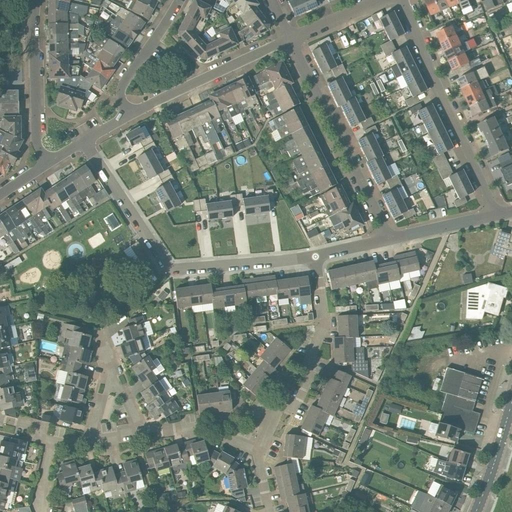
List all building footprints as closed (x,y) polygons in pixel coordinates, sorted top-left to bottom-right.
[(77,15),(77,16),(85,17),(87,7),(69,3),(69,2),(60,0),(50,0),(50,2),(51,2),(50,7),(50,10),(66,14),(77,15)] [(110,2),(106,0),(104,0),(102,7),(106,9),(110,2)] [(125,9),(131,11),(131,12),(146,20),(152,10),(132,0),(122,0),(128,3),(125,9)] [(132,0),(152,10),(157,1),(155,0),(132,0)] [(242,0),(235,6),(242,15),(243,16),(254,7),(257,5),(252,0),(242,0)] [(306,13),(300,0),(294,0),(288,3),(294,18),(306,13)] [(300,0),(306,13),(317,8),(313,0),(300,0)] [(431,16),(440,12),(435,0),(425,0),(424,0),(431,16)] [(435,0),(440,12),(449,8),(446,0),(435,0)] [(446,0),(449,8),(459,4),(457,0),(446,0)] [(471,7),(468,0),(457,0),(459,4),(462,10),(471,7)] [(206,18),(210,10),(202,5),(195,1),(186,19),(195,24),(196,22),(198,22),(199,20),(205,23),(208,19),(206,18)] [(202,5),(210,10),(211,7),(208,6),(210,3),(205,1),(202,5)] [(213,8),(223,13),(226,9),(216,4),(213,8)] [(240,17),(246,27),(247,28),(261,17),(254,7),(243,16),(242,15),(240,17)] [(116,16),(138,31),(144,23),(126,11),(121,8),(119,12),(117,11),(115,15),(116,16)] [(77,24),(77,16),(77,15),(66,14),(50,10),(49,13),(49,19),(49,26),(77,24)] [(384,17),(381,12),(370,17),(373,23),(379,20),(384,31),(398,24),(396,20),(393,13),(384,17)] [(107,21),(107,22),(117,29),(131,40),(132,40),(138,32),(138,31),(116,16),(113,21),(110,18),(107,21)] [(231,16),(227,19),(229,24),(235,21),(231,16)] [(238,32),(239,33),(234,35),(232,36),(236,45),(244,41),(242,37),(250,31),(254,36),(266,31),(267,26),(261,17),(247,28),(246,27),(238,32)] [(213,43),(218,53),(236,45),(232,36),(228,29),(229,28),(224,18),(221,20),(226,30),(220,32),(218,34),(220,39),(216,41),(216,42),(213,43)] [(191,47),(199,40),(196,37),(202,32),(205,23),(199,20),(198,22),(196,22),(195,24),(186,19),(179,32),(180,35),(191,47)] [(102,24),(115,33),(111,38),(126,48),(131,40),(117,29),(107,22),(107,21),(105,20),(102,24)] [(50,36),(77,35),(77,24),(49,26),(50,36)] [(390,42),(391,41),(404,35),(400,28),(398,24),(384,31),(390,42)] [(441,43),(457,36),(453,27),(437,34),(441,43)] [(67,45),(78,44),(77,35),(50,36),(50,45),(67,45)] [(201,58),(205,59),(218,53),(213,43),(216,42),(216,41),(214,36),(207,40),(204,37),(199,41),(199,40),(191,47),(201,58)] [(348,46),(352,44),(348,36),(343,38),(348,46)] [(441,43),(445,52),(461,45),(457,36),(441,43)] [(95,40),(93,43),(116,60),(123,51),(108,40),(108,41),(103,37),(100,43),(95,40)] [(316,64),(331,57),(325,46),(331,43),(328,38),(317,43),(320,48),(311,53),(316,64)] [(390,42),(386,43),(380,46),(382,52),(393,47),(391,41),(390,42)] [(449,62),(462,56),(465,54),(464,52),(470,50),(467,43),(461,45),(445,52),(449,62)] [(50,55),(74,55),(78,55),(78,53),(82,53),(85,44),(78,44),(67,45),(50,45),(50,55)] [(90,55),(110,69),(116,60),(93,44),(92,44),(98,48),(95,51),(93,55),(91,54),(90,55)] [(393,47),(382,52),(385,57),(391,55),(396,65),(410,59),(405,48),(396,52),(393,47)] [(85,65),(89,67),(107,80),(113,71),(110,69),(90,55),(90,56),(85,52),(83,57),(91,62),(89,65),(86,63),(85,65)] [(453,71),(469,64),(465,54),(462,56),(449,62),(453,71)] [(73,57),(74,55),(50,55),(49,55),(50,67),(78,66),(78,61),(68,62),(68,57),(73,57)] [(334,76),(344,71),(342,65),(336,68),(331,57),(316,64),(318,68),(322,75),(331,70),(334,76)] [(499,57),(484,62),(486,68),(501,63),(499,57)] [(412,63),(410,59),(396,65),(401,76),(416,69),(412,63)] [(255,89),(286,74),(281,63),(250,79),(255,89)] [(84,79),(92,84),(100,90),(107,80),(89,67),(85,65),(88,68),(91,70),(86,78),(85,77),(84,79)] [(69,78),(69,77),(69,76),(68,76),(68,71),(79,71),(80,67),(78,66),(50,67),(50,78),(57,78),(69,78)] [(467,76),(458,80),(462,89),(478,82),(489,77),(485,68),(474,73),(467,76)] [(421,80),(416,69),(401,76),(407,87),(421,80)] [(333,97),(347,90),(341,79),(347,76),(344,71),(334,76),(336,81),(327,86),(333,97)] [(273,88),(275,91),(288,85),(291,84),(286,74),(255,89),(257,93),(265,89),(266,91),(273,88)] [(60,102),(59,106),(67,109),(72,91),(74,92),(80,76),(79,76),(78,75),(78,77),(69,77),(69,78),(57,78),(57,88),(60,89),(58,94),(57,95),(58,95),(56,101),(60,102)] [(72,91),(67,109),(75,111),(76,107),(80,108),(82,103),(83,101),(82,101),(85,91),(88,91),(92,84),(84,79),(80,76),(74,92),(72,91)] [(252,105),(258,103),(247,79),(237,84),(250,110),(254,108),(252,105)] [(421,80),(407,87),(412,98),(405,102),(407,107),(418,102),(416,96),(426,91),(421,80)] [(466,99),(482,91),(478,82),(462,89),(466,99)] [(246,117),(244,111),(249,109),(237,84),(228,88),(240,114),(242,119),(246,117)] [(267,102),(269,107),(293,95),(288,85),(275,91),(266,96),(268,101),(267,102)] [(231,118),(240,114),(228,88),(219,93),(231,118)] [(347,90),(333,97),(334,101),(338,108),(339,107),(340,107),(352,101),(347,90)] [(466,99),(470,108),(486,101),(493,98),(492,96),(493,95),(490,90),(483,93),(482,91),(466,99)] [(19,141),(19,119),(18,119),(18,91),(0,91),(0,131),(5,134),(19,141)] [(227,120),(229,124),(233,122),(231,118),(219,93),(209,97),(212,102),(222,123),(227,120)] [(293,95),(269,107),(268,107),(273,118),(298,105),(293,95)] [(486,101),(470,108),(474,117),(497,107),(493,98),(486,101)] [(343,113),(345,117),(360,110),(354,100),(352,101),(340,107),(343,113)] [(220,133),(218,126),(223,124),(222,123),(212,102),(203,106),(210,122),(216,135),(220,133)] [(417,112),(422,123),(436,116),(431,105),(422,110),(419,104),(409,110),(411,115),(417,112)] [(194,110),(208,142),(217,138),(216,135),(210,122),(203,106),(194,110)] [(204,144),(208,142),(194,110),(185,115),(192,130),(195,138),(201,136),(204,144)] [(365,121),(360,110),(345,117),(347,121),(351,128),(360,123),(362,129),(373,124),(370,118),(365,121)] [(187,132),(192,130),(185,115),(175,119),(183,135),(189,147),(193,145),(187,132)] [(442,127),(436,116),(422,123),(428,134),(442,127)] [(488,140),(509,131),(506,124),(502,127),(500,124),(499,125),(495,117),(478,125),(482,133),(484,132),(488,140)] [(194,160),(189,147),(183,135),(175,119),(166,123),(173,139),(178,148),(181,154),(191,173),(199,169),(198,168),(194,160)] [(377,132),(374,126),(364,132),(366,137),(357,141),(361,149),(362,152),(377,145),(371,135),(377,132)] [(447,138),(442,127),(428,134),(433,145),(447,138)] [(140,143),(142,148),(153,143),(150,137),(145,140),(139,129),(125,136),(131,148),(140,143)] [(493,157),(510,150),(506,142),(509,141),(509,139),(511,137),(509,131),(488,140),(491,148),(489,149),(493,157)] [(5,134),(0,143),(0,144),(15,153),(21,142),(19,141),(5,134)] [(437,170),(448,165),(443,154),(452,149),(447,138),(433,145),(438,156),(432,159),(437,170)] [(247,139),(242,142),(245,148),(250,145),(247,139)] [(245,148),(242,142),(235,145),(238,152),(245,148)] [(153,143),(142,148),(145,154),(137,158),(143,169),(157,162),(151,151),(156,148),(153,143)] [(0,158),(9,164),(12,166),(18,154),(15,153),(0,144),(0,145),(2,147),(0,150),(0,158)] [(380,157),(382,156),(377,145),(362,152),(368,163),(380,157)] [(222,150),(226,157),(233,154),(230,146),(222,150)] [(296,170),(321,158),(316,147),(300,155),(301,156),(292,161),(296,170)] [(207,164),(208,165),(217,161),(213,154),(212,151),(204,155),(208,164),(207,164)] [(213,154),(217,161),(223,158),(220,152),(213,154)] [(198,168),(207,164),(208,164),(204,155),(194,160),(198,168)] [(511,155),(510,157),(511,159),(500,164),(502,170),(501,171),(506,183),(507,185),(511,182),(511,155)] [(366,164),(369,171),(371,175),(385,168),(380,157),(368,163),(367,163),(366,164)] [(0,172),(2,174),(4,175),(9,164),(0,158),(0,172)] [(301,179),(326,167),(321,158),(296,170),(298,175),(299,174),(301,179)] [(157,176),(160,181),(171,175),(168,170),(162,173),(157,162),(143,169),(149,180),(157,176)] [(453,189),(467,182),(462,171),(453,175),(448,165),(437,170),(442,181),(448,178),(453,189)] [(301,191),(331,176),(326,167),(301,179),(296,182),(301,191)] [(77,173),(97,204),(105,198),(100,191),(96,194),(90,185),(95,182),(85,168),(77,173)] [(388,187),(399,182),(396,176),(391,179),(385,168),(371,175),(377,186),(386,181),(388,187)] [(270,172),(275,181),(280,178),(275,169),(270,172)] [(92,207),(97,204),(77,173),(68,179),(83,202),(87,199),(92,207)] [(160,181),(163,186),(154,191),(160,202),(174,194),(168,184),(174,181),(171,175),(160,181)] [(309,192),(312,197),(335,185),(331,176),(301,191),(303,195),(309,192)] [(83,212),(78,205),(83,202),(68,179),(60,185),(76,209),(76,210),(79,215),(83,212)] [(285,188),(294,183),(292,179),(283,183),(285,188)] [(387,208),(401,201),(396,190),(402,187),(399,182),(388,187),(391,192),(382,197),(387,208)] [(473,193),(467,182),(453,189),(459,200),(453,203),(456,208),(467,203),(464,198),(473,193)] [(67,205),(72,212),(76,210),(76,209),(60,185),(51,190),(63,207),(67,205)] [(320,199),(324,207),(344,197),(339,187),(318,197),(319,199),(320,199)] [(63,208),(63,207),(51,190),(43,196),(50,206),(53,210),(56,208),(63,218),(67,215),(63,208)] [(41,211),(44,217),(45,220),(50,218),(44,209),(50,206),(43,196),(40,191),(31,197),(41,211)] [(174,194),(160,202),(166,213),(180,205),(174,194)] [(235,195),(237,207),(243,206),(244,216),(257,214),(255,199),(242,200),(242,194),(235,195)] [(230,202),(218,204),(220,219),(232,218),(231,208),(237,207),(235,195),(229,196),(230,202)] [(23,202),(42,231),(42,232),(44,236),(48,233),(39,220),(44,217),(41,211),(31,197),(23,202)] [(267,197),(255,199),(257,214),(269,213),(267,197)] [(330,217),(330,216),(349,207),(344,197),(324,207),(326,211),(325,212),(328,218),(330,217)] [(205,199),(199,200),(200,212),(206,211),(208,221),(220,219),(218,204),(206,205),(205,199)] [(389,212),(393,219),(402,214),(404,220),(415,215),(412,209),(407,212),(401,201),(387,208),(389,212)] [(38,235),(42,232),(42,231),(23,202),(14,208),(17,211),(30,231),(34,229),(38,235)] [(337,225),(357,215),(352,205),(349,207),(330,216),(330,217),(333,223),(332,223),(333,227),(334,227),(337,225)] [(21,237),(30,231),(17,211),(14,208),(6,214),(21,237)] [(299,208),(295,210),(299,218),(303,216),(299,208)] [(21,237),(6,214),(0,217),(0,222),(7,233),(13,242),(17,239),(20,245),(24,242),(21,237)] [(337,225),(339,229),(344,227),(347,233),(362,226),(357,215),(337,225)] [(13,242),(7,233),(0,222),(0,242),(4,248),(9,245),(15,255),(19,252),(13,242)] [(318,234),(308,239),(310,242),(336,236),(334,227),(333,227),(318,234)] [(306,234),(308,239),(318,234),(316,229),(306,234)] [(497,254),(504,256),(511,258),(511,230),(511,235),(503,233),(497,254)] [(130,247),(144,268),(151,264),(137,242),(130,247)] [(419,271),(417,262),(415,252),(404,255),(408,274),(419,271)] [(427,252),(424,258),(430,260),(433,254),(427,252)] [(61,266),(61,253),(45,254),(45,267),(61,266)] [(398,276),(408,274),(404,255),(393,257),(394,263),(395,263),(398,276)] [(18,258),(5,265),(3,267),(6,272),(21,263),(18,258)] [(374,267),(373,262),(362,264),(366,283),(376,281),(376,280),(374,267)] [(400,281),(398,276),(395,263),(394,263),(384,265),(388,284),(400,281)] [(355,285),(366,283),(362,264),(351,267),(355,285)] [(377,286),(388,284),(384,265),(374,267),(376,280),(376,281),(377,286)] [(345,287),(355,285),(351,267),(341,269),(345,287)] [(331,291),(345,287),(341,269),(327,272),(331,291)] [(471,274),(463,276),(464,285),(473,283),(471,274)] [(276,296),(275,282),(275,276),(263,278),(266,297),(276,296)] [(299,298),(300,298),(310,296),(307,277),(296,279),(299,298)] [(255,298),(266,297),(263,278),(252,279),(255,298)] [(244,300),(245,300),(255,298),(252,279),(241,281),(242,286),(244,300)] [(288,299),(299,298),(296,279),(285,280),(288,299)] [(276,296),(277,301),(288,299),(285,280),(275,282),(276,296)] [(475,298),(474,317),(482,320),(484,312),(498,316),(502,303),(500,302),(501,297),(505,298),(508,290),(488,284),(488,285),(475,289),(472,298),(475,298)] [(212,304),(211,291),(210,285),(199,287),(202,306),(212,304)] [(232,288),(234,307),(246,305),(245,300),(244,300),(242,286),(232,288)] [(191,307),(202,306),(199,287),(188,288),(191,307)] [(177,309),(191,307),(188,288),(174,290),(177,309)] [(224,308),(234,307),(232,288),(221,289),(224,308)] [(211,291),(212,304),(213,310),(224,308),(221,289),(211,291)] [(162,290),(157,298),(162,302),(168,294),(162,290)] [(393,304),(393,310),(405,309),(403,300),(393,302),(393,304)] [(0,328),(7,327),(5,317),(9,316),(7,306),(0,307),(0,328)] [(338,328),(356,327),(356,316),(337,317),(338,328)] [(130,327),(122,330),(126,343),(141,338),(146,337),(142,324),(144,323),(142,317),(129,321),(130,327)] [(56,343),(64,345),(86,350),(90,337),(76,333),(77,328),(68,325),(64,324),(60,337),(58,336),(56,343)] [(0,349),(6,348),(6,347),(11,346),(7,327),(0,328),(0,349)] [(338,328),(338,338),(338,339),(352,338),(352,339),(357,338),(356,327),(338,328)] [(421,339),(425,331),(420,332),(419,330),(420,327),(412,328),(406,341),(421,339)] [(129,357),(134,366),(148,357),(148,356),(146,351),(145,351),(141,338),(126,343),(121,344),(126,358),(129,357)] [(266,349),(281,361),(290,351),(276,338),(266,349)] [(333,338),(333,350),(352,349),(352,339),(352,338),(338,339),(338,338),(333,338)] [(231,347),(227,343),(223,348),(227,352),(231,347)] [(91,352),(86,350),(64,345),(61,358),(67,359),(66,365),(66,366),(80,369),(81,364),(88,366),(91,352)] [(0,369),(10,368),(6,348),(0,349),(0,369)] [(266,349),(259,357),(262,361),(273,370),(274,369),(281,361),(266,349)] [(352,349),(333,350),(334,364),(350,363),(350,371),(366,379),(366,362),(364,362),(363,349),(352,349)] [(142,384),(154,376),(163,370),(156,359),(152,362),(148,357),(134,366),(131,368),(142,384)] [(273,370),(262,361),(256,369),(271,381),(278,373),(274,369),(273,370)] [(33,364),(23,366),(25,375),(35,373),(33,364)] [(66,373),(63,386),(83,391),(87,377),(78,375),(80,369),(66,366),(66,365),(62,364),(60,371),(66,373)] [(0,390),(8,389),(8,388),(7,381),(13,380),(10,368),(0,369),(0,390)] [(446,394),(440,414),(441,415),(439,425),(459,430),(474,434),(480,414),(472,412),(474,402),(481,379),(446,368),(439,392),(446,394)] [(249,377),(264,390),(271,381),(256,369),(249,377)] [(346,387),(350,377),(333,369),(329,379),(346,387)] [(376,383),(381,371),(377,369),(372,381),(376,383)] [(148,405),(161,396),(166,393),(158,382),(154,376),(142,384),(146,390),(141,393),(148,405)] [(243,387),(240,391),(245,395),(248,391),(256,398),(264,390),(249,377),(242,385),(243,387)] [(341,397),(346,387),(329,379),(324,389),(341,397)] [(70,402),(68,407),(68,408),(82,411),(84,405),(80,404),(83,391),(63,386),(60,399),(70,402)] [(13,394),(12,387),(8,388),(8,389),(0,390),(0,404),(3,404),(4,409),(1,410),(23,406),(20,392),(13,394)] [(337,407),(341,397),(324,389),(320,399),(337,407)] [(218,393),(220,412),(232,411),(230,400),(235,400),(234,393),(229,394),(229,391),(218,393)] [(210,414),(220,412),(218,393),(207,394),(210,414)] [(199,415),(210,414),(207,394),(196,396),(199,415)] [(161,396),(148,405),(145,407),(153,418),(161,413),(165,418),(178,409),(173,400),(171,398),(164,402),(161,396)] [(328,414),(327,415),(333,417),(337,407),(320,399),(316,408),(328,414)] [(401,407),(390,404),(388,412),(399,415),(401,407)] [(82,411),(68,408),(68,407),(63,406),(60,420),(79,425),(82,411)] [(323,424),(327,415),(328,414),(316,408),(311,406),(306,416),(323,424)] [(382,422),(388,424),(391,415),(385,413),(382,422)] [(177,418),(174,414),(168,418),(171,422),(177,418)] [(55,425),(56,419),(43,415),(41,422),(55,425)] [(317,437),(321,428),(323,424),(306,416),(300,429),(317,437)] [(438,424),(434,435),(456,442),(459,430),(439,425),(438,424)] [(284,446),(303,448),(304,437),(285,435),(284,446)] [(361,435),(357,443),(363,445),(366,438),(361,435)] [(0,444),(0,456),(17,460),(18,453),(23,454),(26,442),(12,439),(10,445),(1,442),(0,444)] [(196,465),(209,461),(206,452),(203,442),(190,445),(189,442),(183,443),(185,449),(187,458),(188,458),(193,456),(196,465)] [(188,458),(187,458),(185,449),(178,451),(176,445),(164,449),(169,468),(182,465),(182,464),(189,462),(188,458)] [(287,458),(291,458),(302,460),(303,448),(284,446),(283,457),(287,458)] [(156,472),(169,468),(164,449),(145,454),(148,466),(154,464),(156,472)] [(212,468),(225,475),(232,461),(233,460),(221,453),(220,455),(212,450),(206,452),(209,461),(207,466),(212,469),(212,468)] [(447,463),(464,468),(468,455),(451,450),(447,463)] [(0,468),(2,469),(0,476),(17,481),(18,482),(21,469),(16,468),(18,461),(16,461),(17,460),(0,456),(0,468)] [(274,468),(276,479),(295,475),(291,458),(287,458),(286,465),(274,468)] [(135,491),(133,483),(142,481),(136,461),(123,465),(125,472),(119,474),(118,474),(119,478),(120,478),(124,494),(135,491)] [(226,476),(229,491),(246,488),(243,470),(241,471),(240,466),(232,461),(225,475),(226,476)] [(441,475),(460,481),(464,468),(447,463),(445,462),(444,467),(435,465),(433,472),(441,475)] [(71,484),(79,482),(80,482),(76,470),(75,465),(69,467),(68,463),(60,466),(63,473),(57,475),(61,489),(70,486),(72,486),(71,484)] [(90,493),(102,489),(103,489),(99,475),(93,477),(90,466),(76,470),(80,482),(79,482),(81,489),(88,487),(90,493)] [(124,494),(120,478),(119,478),(114,480),(111,468),(98,472),(99,475),(103,489),(102,489),(103,494),(110,492),(111,497),(124,494)] [(278,489),(297,485),(295,475),(276,479),(278,489)] [(5,504),(13,505),(16,493),(14,492),(17,481),(0,476),(0,511),(3,511),(5,504)] [(366,487),(368,481),(362,479),(360,484),(366,487)] [(382,493),(384,488),(374,483),(372,488),(382,493)] [(286,499),(299,496),(299,495),(297,485),(278,489),(281,500),(286,499)] [(433,498),(435,499),(449,506),(455,495),(446,490),(447,489),(440,485),(433,498)] [(286,499),(288,509),(307,505),(304,494),(299,495),(299,496),(286,499)] [(73,509),(86,505),(84,497),(71,501),(73,509)] [(335,511),(336,511),(340,511),(346,500),(341,498),(335,511)] [(421,503),(417,511),(416,511),(446,511),(449,506),(435,499),(431,508),(421,503)]
